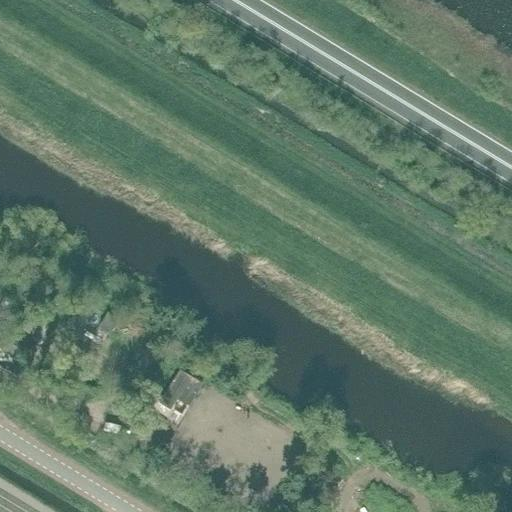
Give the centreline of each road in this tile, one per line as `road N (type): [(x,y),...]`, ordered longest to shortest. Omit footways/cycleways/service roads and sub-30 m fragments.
road 1 (primary): [(511,169),(232,0)]
road 2 (unclassified): [(127,511),(0,435)]
